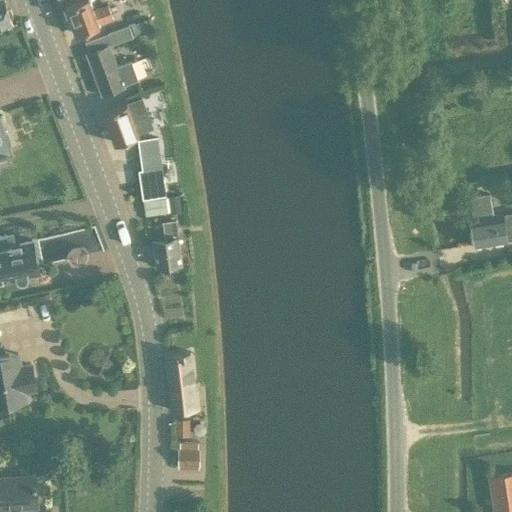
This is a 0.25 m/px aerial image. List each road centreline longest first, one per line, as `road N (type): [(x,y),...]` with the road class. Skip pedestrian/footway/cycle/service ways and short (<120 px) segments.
road 1 (secondary): [(157,511),(161,411),(140,296),(29,0)]
road 2 (unclassified): [(395,511),(400,384),(357,0)]
